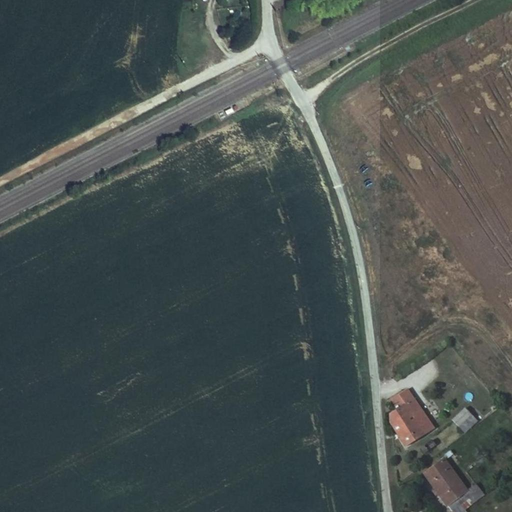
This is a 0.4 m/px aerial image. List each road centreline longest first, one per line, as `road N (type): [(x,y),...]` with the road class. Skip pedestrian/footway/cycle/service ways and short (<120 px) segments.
road 1 (unclassified): [(387,511),(351,226),(271,42),(266,0)]
road 2 (track): [(0,181),(271,42)]
road 3 (track): [(301,102),(353,63),(473,0)]
